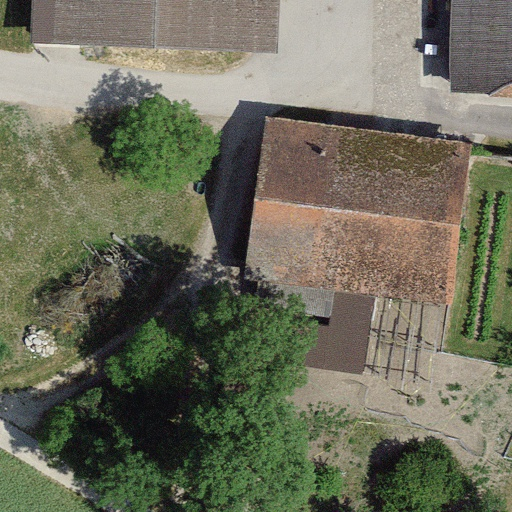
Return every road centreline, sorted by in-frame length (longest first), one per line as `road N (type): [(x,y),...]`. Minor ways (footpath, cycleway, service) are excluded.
road 1 (track): [(0,406),(157,320),(206,258),(222,224),(245,94)]
road 2 (unclassified): [(320,100),(139,85),(0,60)]
road 3 (track): [(206,258),(187,511)]
road 4 (unclassified): [(511,122),(320,100)]
road 5 (track): [(135,511),(0,430)]
